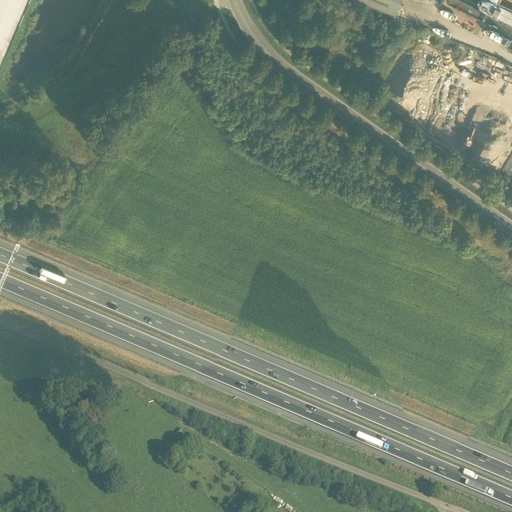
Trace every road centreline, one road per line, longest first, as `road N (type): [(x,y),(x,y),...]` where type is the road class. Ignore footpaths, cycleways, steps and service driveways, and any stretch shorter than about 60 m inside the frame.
road 1 (motorway): [(0,281),(511,500)]
road 2 (motorway): [(511,472),(0,253)]
road 3 (unclassified): [(448,507),(0,322)]
road 4 (secondary): [(511,229),(271,58),(234,0)]
